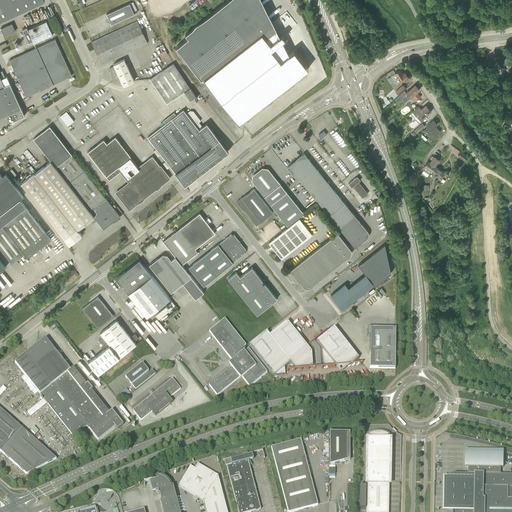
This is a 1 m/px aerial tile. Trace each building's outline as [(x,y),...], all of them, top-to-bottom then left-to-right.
[(0,19),(42,0),(0,0),(0,126),(24,116),(10,83),(4,86),(0,77),(0,19)] [(77,2),(80,10),(85,7),(81,0),(72,0),(74,3),(77,2)] [(176,47),(201,79),(203,78),(261,32),(272,24),(256,3),(259,0),(228,0),(185,34),(188,38),(176,47)] [(132,9),(134,14),(138,12),(133,2),(129,3),(132,9)] [(106,14),(109,19),(132,9),(129,3),(106,14)] [(132,9),(109,19),(111,24),(134,14),(132,9)] [(28,29),(27,27),(22,29),(26,36),(24,37),(26,43),(33,40),(34,43),(53,34),(46,20),(28,29)] [(0,40),(4,39),(4,38),(17,31),(13,21),(0,27),(0,29),(3,36),(0,37),(0,40)] [(92,42),(102,64),(147,43),(137,21),(92,42)] [(261,32),(203,78),(221,101),(239,123),(308,68),(294,50),(281,61),(271,49),(285,39),(281,34),(270,43),(261,32)] [(9,60),(26,97),(72,76),(55,39),(9,60)] [(134,80),(124,59),(113,64),(114,66),(110,68),(109,70),(114,81),(120,78),(123,85),(134,80)] [(173,63),(150,78),(167,103),(185,91),(189,98),(195,96),(196,99),(197,98),(196,96),(173,63)] [(397,84),(401,82),(408,77),(405,73),(402,74),(400,70),(395,73),(391,76),(397,84)] [(398,95),(406,88),(403,85),(396,92),(398,95)] [(406,89),(400,94),(403,97),(404,97),(408,100),(413,95),(417,100),(420,97),(416,92),(419,89),(415,85),(408,92),(406,89)] [(419,107),(413,112),(418,118),(421,115),(423,119),(431,112),(425,105),(421,109),(419,107)] [(183,110),(167,122),(148,137),(175,173),(181,181),(184,185),(228,151),(227,150),(206,123),(198,129),(183,110)] [(186,113),(195,125),(199,122),(201,120),(193,111),(190,110),(186,113)] [(67,126),(74,121),(66,111),(60,117),(67,126)] [(437,124),(433,120),(431,122),(424,130),(433,139),(440,131),(435,126),(437,124)] [(414,130),(416,134),(425,126),(422,123),(414,130)] [(71,155),(72,154),(50,126),(34,139),(51,161),(55,167),(71,155)] [(106,176),(119,166),(126,176),(126,177),(130,182),(117,192),(129,209),(169,178),(152,156),(138,167),(130,157),(131,157),(115,137),(107,143),(104,139),(87,152),(106,176)] [(460,151),(458,155),(465,160),(468,157),(460,151)] [(298,178),(314,165),(304,153),(288,166),(298,178)] [(105,198),(72,154),(71,155),(55,167),(96,219),(102,228),(114,219),(115,220),(120,216),(105,198)] [(424,166),(431,171),(435,166),(440,160),(435,156),(430,162),(428,161),(424,166)] [(96,219),(55,167),(51,161),(34,174),(58,205),(77,229),(88,221),(91,223),(96,219)] [(325,178),(314,165),(298,178),(309,191),(325,178)] [(435,166),(431,171),(440,178),(443,174),(445,174),(446,175),(447,175),(448,174),(449,174),(449,173),(449,172),(449,171),(448,171),(448,170),(447,170),(446,170),(446,171),(445,171),(445,172),(443,172),(435,166)] [(288,226),(303,213),(268,168),(262,168),(252,175),(252,181),(271,205),(288,226)] [(0,226),(2,225),(26,206),(20,199),(23,196),(6,173),(2,176),(0,173),(0,226)] [(34,174),(34,173),(21,183),(64,238),(69,244),(81,234),(77,229),(58,205),(34,174)] [(353,186),(355,188),(360,184),(358,182),(360,180),(357,176),(348,183),(352,187),(353,186)] [(325,178),(309,191),(319,204),(335,191),(325,178)] [(242,197),(237,201),(243,210),(244,210),(256,225),(273,212),(254,188),(242,198),(242,197)] [(335,191),(319,204),(330,217),(345,204),(335,191)] [(330,217),(339,229),(355,216),(345,204),(330,217)] [(26,206),(2,225),(23,253),(27,257),(51,238),(26,206)] [(199,213),(189,221),(197,231),(207,223),(199,213)] [(355,216),(339,229),(355,248),(363,242),(363,241),(367,238),(368,238),(368,237),(369,235),(369,234),(369,233),(368,232),(367,231),(355,216)] [(299,218),(268,242),(282,259),(312,235),(299,218)] [(163,241),(175,257),(182,265),(198,252),(195,248),(205,241),(197,231),(189,221),(163,241)] [(207,223),(197,231),(205,241),(215,233),(207,223)] [(2,225),(0,226),(0,247),(12,262),(23,253),(2,225)] [(325,242),(341,262),(350,255),(351,254),(351,252),(351,251),(351,249),(337,233),(325,242)] [(218,244),(189,267),(204,286),(233,263),(233,262),(245,252),(245,253),(246,252),(246,251),(246,250),(246,249),(241,243),(241,242),(239,241),(234,234),(235,234),(234,234),(233,234),(232,234),(231,234),(230,234),(231,234),(218,244)] [(330,271),(341,262),(325,242),(314,251),(330,271)] [(330,271),(314,251),(302,261),(318,281),(330,271)] [(175,257),(171,260),(167,254),(163,254),(149,265),(171,292),(183,283),(195,299),(204,292),(182,265),(175,257)] [(147,317),(170,299),(139,260),(116,278),(147,317)] [(318,281),(302,261),(290,270),(300,282),(303,287),(305,288),(306,288),(308,288),(309,287),(318,281)] [(236,272),(228,278),(257,315),(277,299),(252,267),(240,276),(236,272)] [(339,289),(331,295),(342,309),(374,284),(366,274),(348,288),(345,284),(339,289)] [(98,296),(82,309),(98,329),(114,316),(98,296)] [(241,379),(242,377),(250,387),(267,373),(248,348),(247,349),(245,347),(246,346),(224,319),(209,331),(232,361),(231,362),(231,366),(230,366),(231,367),(209,385),(217,395),(240,377),(241,379)] [(130,337),(117,320),(100,333),(103,337),(99,340),(103,345),(101,347),(103,349),(109,344),(110,345),(88,362),(98,375),(136,344),(134,342),(139,338),(135,333),(130,337)] [(270,335),(291,363),(295,369),(313,367),(312,353),(287,322),(270,335)] [(334,328),(316,342),(322,350),(324,366),(352,364),(359,359),(334,328)] [(368,328),(368,336),(370,336),(369,369),(395,369),(396,329),(368,328)] [(291,363),(270,335),(267,332),(249,346),(273,377),(274,376),(285,375),(285,368),(291,363)] [(46,339),(36,346),(15,363),(74,437),(87,427),(98,441),(115,427),(111,421),(112,421),(112,417),(73,368),(70,370),(46,339)] [(142,363),(125,377),(131,385),(132,385),(136,389),(155,374),(152,370),(149,373),(148,372),(149,371),(142,363)] [(150,397),(133,410),(141,421),(152,412),(155,416),(173,402),(172,401),(169,398),(181,389),(172,379),(155,392),(155,395),(152,397),(150,397)] [(120,400),(130,393),(127,389),(117,396),(120,400)] [(28,412),(32,417),(47,404),(44,400),(28,412)] [(0,450),(26,474),(56,459),(0,409),(0,450)] [(370,439),(368,439),(366,511),(388,511),(389,482),(390,482),(391,481),(392,481),(392,480),(392,479),(392,478),(391,477),(391,476),(390,476),(390,475),(389,475),(390,439),(388,439),(388,436),(387,435),(386,435),(385,434),(384,434),(384,433),(383,432),(383,431),(382,431),(382,430),(381,430),(380,430),(379,430),(378,430),(377,431),(377,432),(376,432),(376,433),(370,436),(370,439)] [(350,433),(330,433),(330,432),(330,466),(330,465),(344,461),(345,462),(350,461),(350,433)] [(301,440),(271,448),(287,511),(292,511),(318,505),(301,440)] [(501,467),(503,467),(501,452),(466,451),(466,453),(465,453),(464,456),(466,457),(466,466),(468,466),(468,473),(454,473),(454,480),(448,480),(448,492),(446,492),(446,491),(446,492),(446,493),(446,495),(446,496),(446,497),(446,496),(448,496),(447,508),(453,508),(453,511),(511,511),(511,473),(501,474),(501,467)] [(226,466),(238,511),(250,511),(255,511),(260,510),(261,509),(255,490),(259,489),(259,491),(267,489),(266,483),(254,485),(249,466),(250,466),(252,465),(250,461),(253,460),(252,454),(248,454),(247,452),(242,454),(243,456),(225,461),(225,462),(226,465),(226,466)] [(203,501),(206,511),(227,511),(218,476),(217,476),(198,465),(195,470),(190,467),(179,486),(203,501)] [(158,479),(149,482),(152,492),(158,490),(163,511),(179,511),(173,486),(170,486),(170,485),(169,484),(168,483),(168,482),(167,481),(166,480),(165,480),(164,479),(163,478),(162,478),(161,478),(160,477),(159,477),(158,477),(158,479)]
